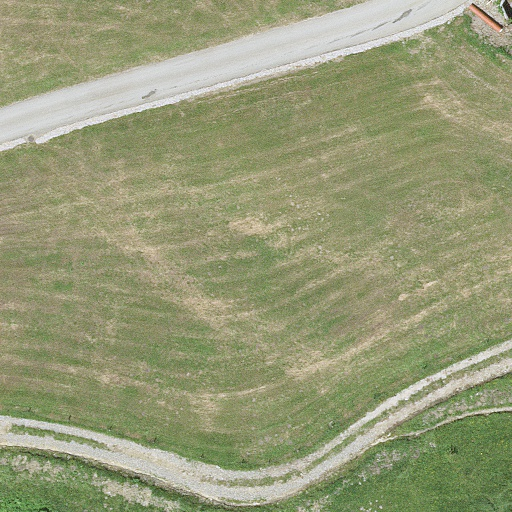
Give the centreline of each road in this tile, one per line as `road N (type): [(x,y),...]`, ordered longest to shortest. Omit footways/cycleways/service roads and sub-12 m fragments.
road 1 (track): [(0,429),(212,484),(261,487),(307,477),(402,406),(511,350)]
road 2 (track): [(0,130),(421,0)]
